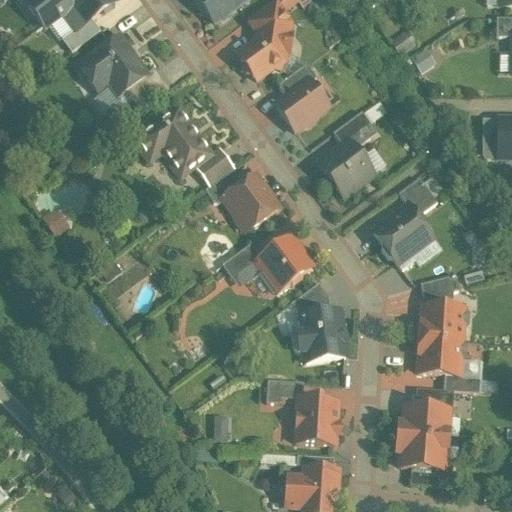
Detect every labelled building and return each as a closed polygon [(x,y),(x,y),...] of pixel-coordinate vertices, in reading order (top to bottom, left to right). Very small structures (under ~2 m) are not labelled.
[(41,0),(53,16),(66,7),(61,0),(41,0)] [(117,6),(112,0),(61,0),(66,7),(71,13),(76,10),(87,26),(83,29),(84,30),(100,18),(104,19),(112,13),(113,9),(117,6)] [(196,0),(195,1),(214,27),(216,26),(220,26),(229,20),(229,16),(248,2),(245,0),(196,0)] [(511,0),(500,0),(501,10),(511,10),(511,0)] [(273,5),(247,24),(257,37),(254,52),(249,52),(237,60),(243,68),(242,76),(251,77),(256,85),(275,72),(283,73),(286,58),(288,58),(290,39),(288,39),(290,28),(273,5)] [(511,22),(496,22),(496,42),(511,41),(511,22)] [(115,45),(110,48),(108,45),(92,57),(94,60),(79,72),(97,96),(108,88),(118,101),(126,95),(146,81),(145,79),(118,43),(116,44),(107,31),(100,36),(101,37),(107,33),(115,45)] [(420,75),(434,67),(426,53),(412,60),(420,75)] [(306,69),(277,90),(286,102),(309,86),(309,87),(316,82),(306,69)] [(146,81),(126,95),(139,113),(131,119),(131,120),(160,99),(168,93),(154,73),(145,79),(146,81)] [(286,102),(275,111),(294,137),(304,130),(307,130),(314,125),(315,121),(328,112),(309,87),(309,86),(286,102)] [(211,160),(178,116),(175,118),(160,99),(159,100),(174,119),(135,147),(149,167),(162,157),(180,183),(195,172),(211,160)] [(377,138),(361,117),(332,138),(342,151),(348,146),(354,154),(377,138)] [(498,124),(482,124),(482,161),(484,164),(498,164),(498,124)] [(511,124),(498,124),(498,164),(511,164),(511,124)] [(342,151),(318,169),(343,202),(373,180),(354,154),(348,146),(342,151)] [(211,160),(195,172),(209,192),(233,174),(219,154),(211,160)] [(209,192),(205,195),(213,207),(218,208),(227,202),(226,201),(243,188),(233,174),(209,192)] [(243,188),(226,201),(227,202),(235,213),(234,218),(235,221),(235,225),(241,233),(245,234),(247,236),(278,213),(254,180),(243,188)] [(419,183),(398,198),(408,211),(417,222),(437,207),(419,183)] [(408,211),(395,220),(386,226),(387,227),(373,237),(382,249),(381,254),(387,263),(393,264),(397,269),(432,243),(417,222),(408,211)] [(55,212),(41,222),(54,240),(68,231),(55,212)] [(261,263),(256,267),(263,276),(278,297),(288,289),(292,290),(300,284),(301,280),(311,272),(290,242),(261,263)] [(250,249),(221,270),(233,286),(241,280),(247,288),(263,276),(256,267),(261,263),(250,249)] [(455,280),(420,289),(424,304),(425,304),(425,312),(452,313),(453,297),(459,295),(455,280)] [(318,288),(290,308),(298,319),(301,337),(295,338),(292,343),(293,354),(298,357),(304,356),(306,367),(345,361),(338,316),(330,317),(327,301),(318,288)] [(425,312),(422,311),(421,325),(420,325),(419,344),(461,347),(461,334),(466,329),(467,319),(463,314),(452,313),(425,312)] [(461,347),(419,344),(418,351),(420,351),(418,378),(444,380),(458,381),(458,379),(459,366),(464,362),(465,351),(461,347)] [(458,381),(444,380),(443,396),(453,396),(478,398),(479,384),(476,380),(458,379),(458,381)] [(303,388),(267,386),(266,408),(280,409),(280,403),(298,404),(302,400),(303,388)] [(443,396),(441,396),(440,411),(452,412),(453,396),(443,396)] [(321,405),(306,405),(302,400),(298,404),(295,449),(335,451),(336,441),(341,436),(336,431),(337,410),(320,409),(321,405)] [(398,441),(446,445),(448,416),(404,413),(403,429),(399,429),(398,441)] [(227,444),(226,419),(212,419),(213,445),(227,444)] [(446,445),(398,441),(397,457),(401,457),(400,472),(444,476),(446,445)] [(313,463),(297,461),(296,470),(304,474),(312,475),(313,463)] [(312,475),(304,474),(304,483),(291,483),(289,511),(334,511),(335,509),(334,508),(334,498),(336,498),(337,476),(312,475)] [(451,480),(435,479),(434,491),(450,493),(451,480)]
